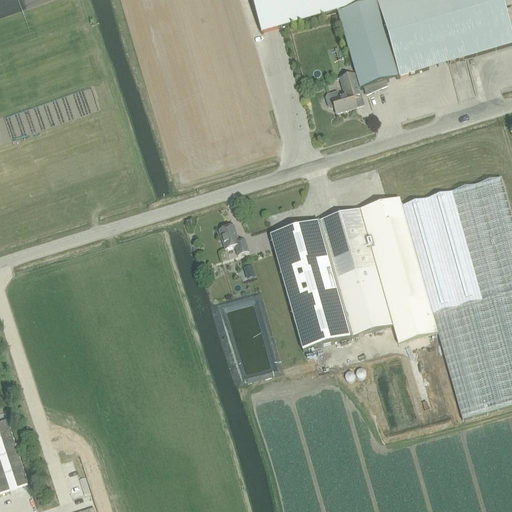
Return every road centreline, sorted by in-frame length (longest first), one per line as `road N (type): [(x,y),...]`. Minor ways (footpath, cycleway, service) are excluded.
road 1 (unclassified): [(0,264),(511,105)]
road 2 (unknown): [(0,274),(63,511)]
